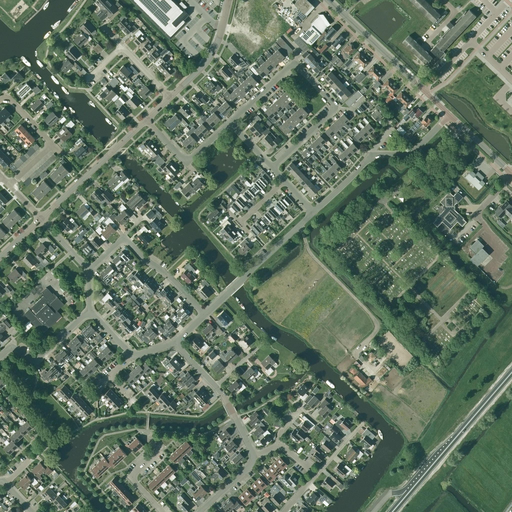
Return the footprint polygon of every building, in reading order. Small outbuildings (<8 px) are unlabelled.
[(109,17),(117,9),(107,0),(97,0),(95,2),(101,9),(96,14),(102,20),(107,15),(109,17)] [(130,0),(160,30),(170,40),(174,35),(171,32),(185,18),(180,14),(184,10),(174,0),(130,0)] [(247,10),(240,17),(247,24),(249,22),(259,32),(259,31),(273,16),(273,17),(265,8),(269,3),(271,4),(274,0),(246,0),(251,4),(252,4),(255,7),(250,13),(247,10)] [(308,0),(292,0),(291,2),(298,8),(289,17),(294,22),(296,21),(297,22),(300,20),(301,22),(306,16),(306,15),(314,7),(308,2),(310,1),(308,0)] [(410,0),(423,12),(430,5),(424,0),(410,0)] [(121,5),(116,10),(120,14),(124,9),(121,5)] [(433,8),(430,5),(423,12),(434,22),(440,15),(436,11),(436,10),(434,8),(433,8)] [(463,17),(459,21),(465,27),(476,16),(469,10),(465,14),(462,16),(463,17)] [(440,15),(434,22),(433,23),(436,26),(446,15),(443,12),(441,15),(440,15)] [(121,29),(128,23),(125,20),(127,18),(123,14),(119,19),(121,21),(117,25),(121,29)] [(311,23),(311,26),(300,37),(309,46),(323,32),(326,27),(330,24),(329,24),(322,15),(319,15),(319,14),(318,14),(318,15),(311,23)] [(84,32),(82,34),(85,37),(86,36),(87,37),(89,36),(88,35),(94,29),(86,21),(80,27),(84,32)] [(450,21),(447,25),(450,29),(451,28),(452,29),(447,34),(453,40),(465,27),(459,21),(454,26),(453,26),(454,25),(450,21)] [(132,27),(128,23),(121,29),(126,35),(130,31),(132,33),(137,29),(133,25),(132,27)] [(331,27),(326,32),(324,30),(323,32),(317,38),(321,41),(325,36),(328,39),(336,31),(331,27)] [(137,46),(141,42),(144,39),(141,36),(143,34),(139,30),(134,35),(137,37),(132,41),(137,46)] [(92,39),(89,36),(87,37),(86,36),(85,37),(82,34),(81,33),(73,40),(80,47),(87,39),(89,41),(92,39)] [(344,39),(339,34),(336,38),(336,37),(331,43),(335,46),(333,48),(335,50),(340,44),(340,43),(344,39)] [(436,45),(440,49),(443,51),(453,40),(447,34),(443,38),(443,37),(440,40),(441,40),(436,45)] [(409,35),(403,42),(414,52),(420,46),(416,42),(417,41),(414,39),(414,40),(409,35)] [(144,39),(141,42),(144,45),(140,49),(144,54),(148,50),(152,47),(149,43),(150,42),(146,37),(144,39)] [(297,46),(300,49),(306,44),(302,41),(297,46)] [(276,51),(274,53),(281,61),(283,60),(282,59),(286,54),(277,44),(272,48),(276,51)] [(286,52),(290,48),(286,44),(282,48),(286,52)] [(306,44),(300,49),(303,52),(309,47),(306,44)] [(328,47),(326,44),(319,51),(322,54),(328,47)] [(349,55),(355,49),(350,44),(348,46),(347,45),(343,49),(344,50),(342,52),(344,54),(346,52),(349,55)] [(153,45),(152,47),(148,50),(151,53),(147,57),(151,61),(155,58),(157,60),(161,56),(161,57),(166,52),(168,51),(165,48),(159,54),(156,51),(158,50),(155,47),(153,45)] [(420,46),(414,52),(426,64),(429,60),(434,65),(445,53),(443,51),(440,49),(436,45),(430,52),(427,49),(425,51),(420,46)] [(101,51),(96,46),(93,49),(98,54),(101,51)] [(72,63),(74,62),(73,61),(79,55),(72,47),(65,53),(70,58),(67,60),(70,63),(71,62),(72,63)] [(253,47),(247,51),(250,55),(256,51),(253,47)] [(267,53),(276,63),(279,62),(280,63),(281,61),(274,53),(271,55),(268,52),(267,53)] [(358,63),(364,57),(359,52),(353,58),(351,60),(349,59),(344,65),(347,68),(353,62),(355,60),(358,63)] [(274,65),(276,63),(267,53),(265,55),(268,58),(266,60),(274,68),(276,67),(274,65)] [(314,58),(318,54),(317,53),(312,57),(309,53),(303,58),(308,63),(314,58)] [(246,65),(245,63),(240,58),(238,61),(233,55),(227,60),(234,67),(237,64),(241,67),(242,69),(246,65)] [(341,60),(338,58),(335,55),(329,61),(335,66),(336,65),(338,67),(343,63),(340,60),(341,60)] [(161,72),(168,65),(165,62),(168,59),(164,56),(158,61),(161,64),(157,67),(161,72)] [(308,63),(312,68),(318,63),(323,59),(321,57),(317,61),(314,58),(308,63)] [(369,62),(364,57),(358,63),(361,65),(358,69),(361,71),(361,70),(363,68),(364,68),(369,62)] [(77,65),(74,62),(72,63),(71,62),(70,63),(67,60),(67,59),(59,66),(65,73),(73,66),(74,67),(77,65)] [(272,70),(274,68),(266,60),(264,62),(261,59),(259,60),(269,70),(271,68),(272,70)] [(267,72),(269,70),(259,60),(258,61),(261,65),(259,67),(267,75),(268,74),(267,72)] [(321,66),(318,63),(312,68),(317,73),(327,64),(326,62),(321,66)] [(119,69),(121,71),(127,76),(131,71),(128,68),(127,69),(123,65),(119,69)] [(172,69),(168,65),(161,72),(166,77),(170,73),(172,76),(177,72),(173,68),(172,69)] [(267,75),(259,67),(257,69),(254,65),(250,69),(256,75),(258,74),(262,77),(264,75),(265,77),(267,75)] [(225,80),(231,74),(224,66),(218,71),(223,76),(222,77),(225,80)] [(372,76),(378,70),(373,66),(365,74),(367,76),(369,74),(372,76)] [(324,81),(325,83),(334,75),(332,73),(335,70),(334,68),(323,78),(325,80),(324,81)] [(246,79),(254,87),(256,85),(255,84),(257,82),(255,81),(258,79),(249,70),(247,72),(245,73),(248,77),(246,79)] [(383,75),(378,70),(372,76),(375,79),(373,81),(376,83),(374,85),(376,88),(380,84),(378,81),(383,75)] [(121,71),(117,75),(121,79),(119,81),(122,84),(128,78),(126,76),(127,76),(121,71)] [(349,77),(354,81),(355,80),(358,77),(362,73),(359,71),(355,76),(352,74),(349,77)] [(17,83),(23,78),(17,73),(13,77),(12,76),(11,75),(10,75),(9,76),(10,77),(9,78),(5,73),(0,77),(0,79),(4,84),(8,80),(9,81),(12,78),(17,83)] [(358,77),(355,80),(359,83),(366,76),(362,73),(358,77)] [(334,75),(325,83),(327,84),(328,83),(330,85),(341,75),(339,74),(336,77),(334,75)] [(332,90),(341,82),(339,80),(342,77),(341,75),(330,85),(332,87),(331,88),(332,90)] [(253,88),(254,87),(246,79),(244,81),(241,77),(240,79),(249,89),(251,87),(253,88)] [(247,91),(249,89),(240,79),(238,80),(241,83),(239,85),(247,94),(248,92),(247,91)] [(385,87),(388,89),(393,84),(387,80),(382,85),(384,87),(385,87)] [(217,92),(221,89),(217,84),(214,86),(210,81),(205,86),(213,94),(216,91),(217,92)] [(337,92),(347,83),(346,81),(343,84),(341,82),(332,90),(334,92),(335,90),(337,92)] [(21,98),(31,89),(26,83),(16,92),(21,98)] [(339,97),(347,90),(345,87),(349,84),(347,83),(337,92),(339,94),(337,96),(339,97)] [(245,95),(247,94),(239,85),(237,87),(234,84),(232,86),(242,96),(244,94),(245,95)] [(389,101),(394,96),(392,95),(398,89),(393,84),(388,89),(391,92),(390,93),(388,95),(389,96),(385,100),(388,103),(390,101),(389,101)] [(149,96),(152,93),(146,86),(145,87),(144,85),(141,87),(143,89),(139,93),(144,99),(148,95),(149,96)] [(103,99),(105,97),(104,97),(110,92),(105,86),(101,89),(103,91),(99,95),(103,99)] [(240,98),(242,96),(232,86),(231,87),(234,90),(232,92),(240,101),(241,99),(240,98)] [(349,92),(347,90),(339,97),(340,99),(342,98),(344,100),(354,90),(353,89),(349,92)] [(104,97),(105,97),(108,101),(112,97),(114,99),(117,96),(112,90),(110,92),(104,97)] [(238,102),(240,101),(232,92),(230,94),(227,91),(225,93),(223,95),(230,102),(233,100),(235,103),(237,101),(238,102)] [(281,93),(289,101),(291,99),(295,103),(296,101),(286,91),(284,93),(283,91),(281,93)] [(395,98),(394,96),(389,101),(390,101),(392,103),(394,101),(395,101),(397,100),(398,100),(398,99),(401,102),(406,97),(401,92),(395,98)] [(204,104),(208,100),(203,96),(201,98),(197,93),(191,98),(198,105),(202,101),(204,104)] [(281,96),(279,98),(289,108),(290,107),(287,103),(289,101),(281,93),(280,94),(281,96)] [(134,109),(140,104),(133,96),(127,102),(134,109)] [(34,105),(31,108),(35,113),(44,105),(43,104),(46,102),(41,97),(39,99),(38,99),(33,104),(34,105)] [(121,97),(118,100),(117,99),(115,101),(119,105),(120,106),(125,102),(121,97)] [(406,97),(401,102),(404,104),(403,105),(405,107),(411,102),(406,97)] [(276,98),(274,100),(282,108),(284,106),(286,108),(287,110),(289,108),(279,98),(277,100),(276,98)] [(224,103),(222,105),(228,112),(232,108),(223,99),(221,100),(224,103)] [(280,110),(282,108),(274,100),(273,101),(274,103),(272,105),(281,115),(283,114),(280,110)] [(297,110),(305,118),(307,117),(305,115),(308,113),(298,103),(296,105),(299,108),(297,110)] [(367,107),(363,103),(358,107),(362,112),(367,107)] [(191,115),(195,112),(191,108),(188,110),(184,105),(179,110),(185,117),(189,113),(191,115)] [(217,105),(213,108),(218,113),(220,111),(224,116),(228,112),(222,105),(219,107),(217,105)] [(267,107),(275,115),(277,113),(280,116),(281,115),(272,105),(270,107),(268,105),(267,107)] [(380,117),(385,113),(378,106),(376,109),(371,115),(377,121),(381,118),(380,117)] [(122,119),(127,114),(121,107),(115,112),(122,119)] [(272,117),(275,115),(267,107),(265,108),(266,109),(264,112),(268,116),(267,118),(272,123),(276,120),(272,117)] [(4,108),(0,111),(0,113),(5,119),(8,122),(10,120),(7,117),(10,114),(4,108)] [(210,116),(216,123),(220,119),(216,115),(218,113),(213,108),(209,112),(212,114),(210,116)] [(418,108),(415,111),(412,108),(409,111),(405,116),(402,118),(405,121),(410,116),(412,118),(414,115),(417,118),(422,112),(418,108)] [(304,120),(305,118),(297,110),(295,112),(292,109),(290,110),(300,120),(302,118),(304,120)] [(292,115),(290,117),(298,125),(299,124),(298,122),(300,120),(290,110),(289,111),(292,115)] [(50,126),(58,119),(52,112),(44,120),(50,126)] [(343,114),(338,118),(344,124),(343,125),(348,129),(349,128),(345,123),(348,120),(343,114)] [(184,125),(186,123),(180,117),(178,119),(174,115),(168,121),(168,120),(164,124),(170,131),(180,122),(184,125)] [(283,117),(293,127),(295,125),(296,127),(298,125),(290,117),(288,119),(285,115),(283,117)] [(201,119),(206,124),(208,122),(212,127),(216,123),(210,116),(207,118),(205,116),(201,119)] [(252,132),(259,126),(257,123),(261,120),(257,116),(251,121),(253,124),(249,128),(252,132)] [(425,127),(431,121),(428,117),(427,118),(425,116),(420,122),(419,120),(416,123),(419,126),(422,123),(425,127)] [(291,129),(293,127),(283,117),(282,118),(285,122),(283,124),(291,132),(292,130),(291,129)] [(340,127),(343,125),(344,124),(338,118),(333,123),(339,129),(343,134),(345,132),(340,127)] [(363,127),(369,133),(374,129),(368,123),(369,123),(364,118),(363,119),(367,124),(364,127),(363,127)] [(198,127),(204,134),(208,130),(204,126),(206,124),(201,119),(197,123),(200,125),(198,127)] [(68,130),(74,125),(70,120),(56,134),(60,138),(64,141),(72,134),(68,130)] [(289,133),(291,132),(283,124),(281,126),(277,122),(276,124),(286,134),(288,132),(289,133)] [(363,127),(364,127),(359,122),(358,124),(362,128),(359,131),(359,132),(364,138),(369,133),(363,127)] [(336,132),(339,129),(333,123),(329,127),(334,133),(338,138),(340,136),(336,132)] [(16,133),(19,135),(25,130),(20,125),(11,134),(13,136),(16,133)] [(261,128),(259,126),(252,132),(256,136),(261,132),(263,134),(267,129),(264,126),(261,128)] [(396,130),(399,132),(402,135),(406,132),(400,126),(396,130)] [(204,134),(198,127),(195,130),(193,127),(189,130),(194,135),(196,133),(200,138),(204,134)] [(334,133),(329,127),(324,131),(329,137),(329,138),(332,141),(331,142),(334,145),(336,142),(331,136),(334,133)] [(359,142),(364,138),(359,132),(359,131),(355,127),(353,128),(357,133),(354,136),(359,142)] [(264,145),(273,136),(267,129),(263,134),(265,136),(260,140),(264,145)] [(19,135),(16,138),(18,140),(21,137),(24,140),(30,135),(25,130),(19,135)] [(185,139),(192,146),(196,142),(192,137),(194,135),(189,130),(185,134),(188,137),(185,139)] [(24,140),(20,143),(22,145),(25,142),(28,145),(34,140),(30,135),(24,140)] [(275,138),(273,136),(264,145),(268,149),(273,144),(274,146),(281,140),(277,136),(275,138)] [(320,136),(315,140),(321,146),(320,146),(325,151),(326,149),(322,145),(325,141),(320,136)] [(79,148),(74,153),(80,159),(87,152),(84,149),(87,146),(83,142),(84,141),(81,137),(79,139),(75,143),(77,145),(79,148)] [(192,146),(185,139),(183,141),(181,138),(179,140),(188,149),(192,146)] [(347,147),(353,153),(358,149),(352,143),(353,143),(348,138),(346,140),(351,144),(348,147),(347,147)] [(317,149),(320,146),(321,146),(315,140),(310,144),(316,150),(316,151),(320,155),(322,154),(317,149)] [(145,149),(148,153),(154,146),(150,141),(146,145),(144,143),(137,149),(141,152),(145,149)] [(347,147),(348,147),(343,142),(342,144),(346,148),(343,151),(343,152),(348,158),(353,153),(347,147)] [(313,153),(316,151),(316,150),(310,144),(306,149),(311,155),(315,160),(317,158),(313,153)] [(157,163),(162,159),(159,155),(157,157),(156,155),(159,151),(154,146),(148,153),(151,156),(150,158),(156,164),(157,163)] [(343,152),(343,151),(339,147),(337,148),(341,153),(338,156),(344,162),(348,158),(343,152)] [(308,158),(311,155),(306,149),(301,153),(306,159),(311,164),(312,162),(308,158)] [(6,157),(9,154),(7,152),(4,155),(2,152),(0,153),(0,162),(6,157)] [(6,157),(0,162),(5,167),(14,159),(12,157),(9,160),(6,157)] [(285,167),(290,172),(296,166),(295,166),(293,163),(297,159),(296,157),(291,162),(285,167)] [(331,167),(336,173),(341,168),(335,162),(336,162),(332,157),(330,159),(334,164),(331,166),(331,167)] [(165,162),(162,159),(157,163),(160,166),(157,169),(160,172),(163,170),(167,174),(174,167),(169,162),(164,167),(162,164),(165,162)] [(300,171),(297,168),(302,164),(300,162),(295,166),(296,166),(290,172),(294,177),(300,171)] [(331,167),(331,166),(327,162),(325,163),(329,168),(326,171),(331,177),(336,173),(331,167)] [(49,176),(56,183),(69,172),(62,164),(57,169),(56,169),(54,171),(49,176)] [(327,181),(331,177),(326,171),(322,166),(320,168),(324,172),(321,175),(327,181)] [(174,167),(167,174),(170,177),(167,180),(171,183),(176,179),(173,176),(178,171),(174,167)] [(304,176),(301,173),(306,168),(304,167),(300,171),(294,177),(298,181),(304,176)] [(259,177),(257,180),(264,187),(267,184),(266,182),(268,180),(268,181),(271,179),(262,170),(260,172),(262,174),(259,177)] [(122,171),(118,175),(116,173),(113,176),(114,177),(107,182),(113,188),(122,180),(125,183),(129,179),(127,178),(122,171)] [(309,181),(309,180),(306,177),(310,173),(309,171),(304,176),(298,181),(303,186),(309,181)] [(484,177),(478,171),(475,175),(471,171),(465,177),(478,190),(484,183),(481,180),(484,177)] [(190,185),(196,191),(203,184),(202,184),(204,182),(202,179),(197,174),(193,179),(195,180),(190,185)] [(313,185),(310,182),(315,178),(313,176),(309,180),(309,181),(303,186),(307,191),(313,185)] [(253,182),(250,185),(256,191),(258,189),(260,191),(264,187),(257,180),(254,183),(253,182)] [(32,192),(39,200),(51,189),(44,181),(39,186),(39,185),(36,187),(37,188),(32,192)] [(313,185),(307,191),(312,196),(318,190),(315,187),(319,182),(318,181),(313,185)] [(190,185),(189,184),(181,191),(187,197),(192,193),(193,194),(196,191),(190,185)] [(245,191),(252,198),(256,195),(254,193),(256,191),(250,185),(247,187),(248,188),(245,191)] [(91,196),(91,197),(91,198),(92,199),(93,199),(94,199),(95,199),(95,198),(95,199),(99,203),(100,202),(102,204),(105,201),(108,204),(114,198),(106,190),(102,194),(98,189),(92,195),(91,195),(91,196)] [(239,196),(245,202),(246,201),(248,202),(252,198),(245,191),(242,194),(241,193),(239,196)] [(463,197),(457,192),(453,196),(448,192),(440,202),(443,205),(442,206),(442,209),(444,210),(440,214),(440,213),(434,219),(435,220),(433,223),(437,227),(442,221),(450,229),(457,221),(462,226),(466,222),(463,219),(464,218),(458,213),(454,210),(454,209),(454,206),(453,205),(456,203),(457,203),(463,197)] [(139,208),(145,202),(137,193),(127,203),(132,209),(137,205),(139,208)] [(127,201),(121,195),(118,198),(124,204),(127,201)] [(234,202),(241,209),(244,206),(242,204),(245,202),(239,196),(236,198),(236,199),(234,202)] [(277,201),(284,209),(287,206),(289,208),(291,206),(290,205),(293,202),(287,196),(283,200),(281,198),(277,201)] [(241,209),(234,202),(232,200),(226,206),(234,214),(236,213),(237,213),(241,209)] [(273,209),(279,215),(282,213),(281,212),(284,209),(277,201),(273,205),(275,207),(273,209)] [(500,207),(495,212),(501,218),(506,213),(508,215),(511,211),(511,208),(511,206),(511,205),(507,201),(501,207),(500,207)] [(215,208),(207,216),(209,218),(208,219),(211,222),(212,221),(213,222),(221,214),(219,213),(223,209),(224,211),(227,208),(222,202),(219,205),(220,206),(216,209),(215,208)] [(122,211),(119,214),(126,221),(130,217),(124,210),(126,208),(122,204),(120,206),(121,207),(119,209),(122,211)] [(83,205),(76,212),(82,218),(84,220),(88,216),(90,213),(93,216),(96,214),(89,207),(87,209),(83,205)] [(153,221),(150,223),(158,231),(164,226),(159,220),(161,218),(156,213),(157,212),(153,207),(146,214),(150,219),(151,218),(153,221)] [(265,213),(272,220),(275,217),(278,221),(281,218),(279,215),(273,209),(271,211),(269,209),(265,213)] [(14,210),(11,212),(9,214),(6,216),(7,216),(2,221),(9,228),(21,217),(14,210)] [(125,221),(119,214),(117,216),(114,213),(112,215),(111,214),(109,217),(113,221),(115,218),(121,225),(125,221)] [(272,220),(265,213),(261,216),(263,218),(261,220),(267,226),(270,224),(269,223),(272,220)] [(105,227),(111,234),(115,230),(110,225),(113,222),(109,217),(104,222),(107,225),(105,227)] [(73,231),(78,226),(74,221),(71,224),(66,218),(60,224),(68,232),(70,229),(73,231)] [(254,224),(260,231),(261,231),(262,232),(265,229),(267,226),(261,220),(259,222),(257,220),(254,224)] [(224,228),(220,231),(225,236),(231,230),(228,226),(230,224),(227,221),(221,225),(224,228)] [(260,231),(254,224),(250,227),(251,229),(249,231),(255,237),(258,235),(257,234),(260,231)] [(145,245),(151,239),(145,233),(148,231),(144,226),(139,231),(141,233),(137,237),(145,245)] [(107,238),(111,234),(105,227),(102,230),(99,227),(95,230),(99,235),(102,233),(107,238)] [(231,230),(225,236),(229,241),(232,239),(235,242),(239,238),(241,236),(236,231),(234,233),(231,230)] [(96,248),(102,243),(98,239),(100,237),(95,232),(91,236),(94,238),(90,241),(96,248)] [(482,247),(483,246),(477,239),(468,248),(475,254),(470,259),(476,266),(488,254),(482,247)] [(243,256),(250,249),(246,245),(248,243),(245,240),(239,245),(241,247),(238,250),(243,256)] [(91,249),(92,248),(86,243),(83,246),(84,247),(82,250),(88,256),(91,253),(89,250),(90,249),(91,249)] [(34,251),(37,254),(40,257),(48,250),(51,253),(53,251),(54,249),(50,245),(49,246),(47,248),(42,244),(34,251)] [(117,256),(124,263),(126,261),(128,263),(132,259),(129,255),(128,255),(128,254),(126,256),(122,252),(117,256)] [(45,267),(41,262),(38,264),(36,262),(29,254),(22,260),(30,268),(34,264),(37,268),(39,265),(42,269),(45,267)] [(40,257),(37,254),(35,256),(41,262),(45,267),(49,262),(45,258),(43,260),(40,257)] [(121,266),(124,263),(117,256),(112,260),(116,265),(114,267),(115,268),(116,268),(119,271),(123,267),(121,266)] [(195,271),(193,268),(188,263),(183,268),(185,270),(180,275),(188,283),(194,277),(192,274),(195,271)] [(109,265),(105,269),(112,277),(114,274),(116,276),(119,273),(120,272),(119,271),(116,268),(115,268),(114,269),(109,265)] [(21,269),(18,272),(15,269),(8,276),(14,282),(21,275),(23,277),(28,282),(31,279),(25,274),(21,269)] [(109,279),(112,277),(105,269),(100,274),(104,278),(102,280),(107,285),(111,281),(109,279)] [(132,280),(135,282),(135,283),(142,276),(138,271),(133,275),(131,273),(127,278),(130,282),(132,280)] [(146,280),(142,276),(135,283),(135,282),(133,284),(137,289),(139,287),(146,280)] [(145,290),(152,283),(148,279),(146,280),(139,287),(143,292),(145,290)] [(204,300),(212,293),(207,287),(209,285),(204,279),(200,283),(203,287),(197,292),(204,300)] [(156,288),(152,283),(145,290),(147,293),(146,294),(149,298),(154,294),(152,292),(156,288)] [(8,293),(10,291),(6,287),(4,289),(0,284),(0,295),(5,291),(8,293)] [(64,304),(57,297),(56,296),(53,293),(52,294),(46,287),(41,293),(43,296),(29,309),(24,314),(29,320),(22,327),(26,331),(32,325),(30,322),(31,322),(38,329),(39,328),(43,333),(49,326),(50,327),(62,316),(57,310),(64,304)] [(154,294),(157,298),(159,296),(162,299),(169,292),(165,288),(160,292),(158,290),(154,294)] [(100,300),(104,304),(112,298),(114,296),(109,291),(100,300)] [(173,297),(169,292),(162,299),(164,302),(162,303),(166,307),(171,303),(169,301),(173,297)] [(114,300),(112,298),(104,304),(109,309),(113,305),(115,307),(119,304),(120,303),(116,298),(114,300)] [(122,308),(119,304),(115,307),(114,308),(116,310),(111,314),(116,319),(123,312),(121,309),(122,308)] [(180,310),(177,313),(184,320),(189,316),(185,311),(187,309),(182,305),(178,308),(180,310)] [(125,310),(123,312),(116,319),(120,323),(127,316),(129,315),(125,310)] [(217,317),(219,320),(217,322),(221,327),(224,324),(224,325),(231,319),(223,312),(217,317)] [(173,313),(169,317),(173,322),(175,320),(180,324),(184,320),(177,313),(175,315),(173,313)] [(120,323),(118,325),(122,329),(130,323),(132,321),(127,316),(120,323)] [(173,322),(169,317),(165,321),(167,322),(164,325),(171,332),(176,328),(171,323),(173,322)] [(7,330),(12,325),(6,319),(1,323),(1,324),(0,324),(0,342),(5,338),(0,333),(2,331),(3,332),(6,329),(7,330)] [(130,323),(122,329),(127,334),(131,330),(133,332),(138,328),(134,323),(132,325),(130,323)] [(85,328),(91,335),(94,332),(96,335),(98,333),(95,331),(89,324),(85,328)] [(148,329),(146,332),(152,339),(157,335),(153,331),(155,329),(150,324),(146,328),(148,329)] [(211,333),(214,331),(215,332),(218,336),(223,332),(215,324),(212,326),(210,324),(209,325),(209,324),(207,326),(202,331),(207,336),(206,337),(208,339),(209,339),(212,336),(212,335),(211,333)] [(171,332),(164,325),(161,327),(160,325),(156,329),(160,334),(162,332),(166,337),(171,332)] [(89,337),(91,335),(85,328),(81,332),(86,337),(84,339),(88,343),(91,339),(89,337)] [(148,344),(152,339),(146,332),(143,334),(141,332),(137,336),(142,341),(144,339),(148,344)] [(98,342),(103,338),(99,334),(95,338),(98,342)] [(233,342),(236,339),(232,334),(228,336),(233,342)] [(245,348),(252,342),(248,338),(249,338),(246,335),(239,341),(245,348)] [(72,341),(78,347),(81,345),(83,347),(87,344),(83,339),(80,342),(76,337),(72,341)] [(204,351),(209,346),(204,342),(202,344),(196,337),(190,343),(197,350),(200,346),(202,348),(201,349),(204,351)] [(76,349),(78,347),(72,341),(68,344),(72,349),(70,351),(74,355),(78,352),(76,349)] [(105,347),(102,350),(109,357),(113,353),(107,346),(104,343),(103,344),(105,347)] [(102,350),(100,347),(98,349),(101,352),(98,355),(104,362),(109,357),(102,350)] [(59,353),(65,359),(67,357),(70,360),(73,356),(69,352),(67,354),(63,349),(59,353)] [(223,352),(221,353),(219,356),(225,362),(227,360),(230,362),(237,355),(231,349),(225,354),(223,352)] [(384,355),(379,349),(374,354),(379,359),(384,355)] [(217,356),(213,351),(209,355),(213,359),(217,356)] [(371,363),(376,358),(371,352),(366,357),(371,363)] [(60,362),(57,365),(61,368),(65,364),(67,362),(65,359),(59,353),(55,357),(60,362)] [(92,360),(89,362),(89,363),(96,370),(100,365),(94,359),(96,357),(93,354),(92,356),(91,355),(89,357),(92,360)] [(270,367),(275,362),(269,355),(261,363),(267,369),(264,371),(268,375),(273,371),(270,367)] [(168,365),(170,368),(178,361),(174,356),(169,360),(167,358),(162,363),(166,366),(168,365)] [(89,363),(89,362),(86,359),(85,361),(88,364),(85,367),(84,367),(91,374),(96,370),(89,363)] [(61,368),(57,365),(54,361),(50,365),(52,367),(49,369),(56,376),(60,372),(58,371),(61,368)] [(178,361),(170,368),(173,371),(171,372),(175,376),(179,371),(177,369),(182,365),(178,361)] [(218,373),(224,367),(220,362),(213,368),(218,373)] [(145,372),(147,374),(151,371),(154,374),(155,373),(152,369),(152,370),(145,363),(141,367),(145,372)] [(84,367),(85,367),(82,364),(80,365),(83,368),(80,371),(86,378),(91,374),(84,367)] [(139,365),(134,369),(141,376),(140,376),(143,379),(145,378),(142,375),(145,372),(141,367),(139,365)] [(260,374),(256,368),(253,371),(250,368),(249,368),(245,372),(243,374),(249,381),(255,376),(256,378),(256,377),(258,379),(259,377),(261,375),(260,374)] [(56,376),(49,369),(47,372),(45,370),(41,374),(48,381),(50,378),(52,380),(56,376)] [(134,369),(129,373),(136,381),(139,384),(140,382),(137,379),(140,376),(141,376),(134,369)] [(181,386),(192,376),(188,372),(185,374),(183,372),(178,376),(183,381),(180,384),(181,386)] [(362,390),(372,380),(369,377),(367,379),(359,372),(353,378),(361,386),(359,387),(362,390)] [(131,385),(134,388),(136,387),(133,383),(136,381),(129,373),(125,378),(131,385)] [(196,381),(192,376),(181,386),(183,387),(186,384),(189,387),(188,388),(190,391),(196,385),(193,383),(196,381)] [(0,386),(1,388),(4,385),(6,388),(8,386),(0,377),(0,386)] [(241,391),(245,387),(241,382),(238,384),(235,381),(228,388),(234,394),(239,389),(241,391)] [(155,391),(152,388),(155,385),(153,383),(150,386),(144,392),(148,397),(155,391)] [(305,393),(309,389),(303,384),(297,391),(301,394),(299,397),(303,401),(308,395),(305,393)] [(58,393),(61,396),(68,390),(64,385),(57,391),(54,394),(55,396),(58,393)] [(195,396),(197,399),(205,392),(201,387),(195,392),(193,390),(189,394),(192,398),(195,396)] [(155,391),(148,397),(153,402),(155,400),(159,396),(159,395),(156,392),(159,389),(158,388),(155,391)] [(104,396),(107,399),(108,400),(114,393),(110,389),(103,395),(103,394),(100,397),(101,399),(104,396)] [(66,401),(68,399),(73,394),(68,390),(61,396),(58,399),(60,400),(63,398),(66,401)] [(159,396),(155,400),(159,404),(166,398),(165,398),(163,395),(166,392),(164,390),(161,393),(161,394),(159,395),(159,396)] [(68,399),(71,402),(68,405),(70,407),(73,404),(72,403),(79,397),(75,392),(73,394),(68,399)] [(209,397),(205,392),(197,399),(200,402),(198,404),(202,408),(206,404),(204,402),(209,397)] [(118,398),(114,393),(108,400),(107,399),(104,402),(106,404),(109,401),(112,404),(118,398)] [(310,394),(304,401),(307,404),(307,403),(313,408),(319,400),(314,396),(313,397),(310,394)] [(166,398),(159,404),(163,409),(166,407),(170,403),(167,400),(170,397),(169,395),(165,398),(166,398)] [(74,411),(77,408),(84,401),(79,397),(72,403),(73,404),(75,407),(72,409),(74,411)] [(112,404),(109,407),(110,408),(113,405),(116,409),(123,403),(118,398),(112,404)] [(324,418),(331,410),(327,406),(329,403),(325,399),(319,405),(322,407),(318,412),(324,418)] [(170,403),(166,407),(170,412),(171,410),(173,409),(177,405),(180,403),(179,401),(176,404),(173,400),(170,403)] [(78,416),(81,413),(88,406),(84,401),(77,408),(80,411),(77,414),(78,416)] [(92,411),(88,406),(81,413),(84,416),(81,419),(83,420),(86,417),(85,417),(92,411)] [(253,427),(260,420),(257,417),(259,415),(255,411),(250,416),(253,418),(248,422),(253,427)] [(311,430),(315,425),(304,416),(302,418),(304,421),(299,426),(305,431),(309,428),(311,430)] [(18,420),(20,422),(28,431),(33,426),(27,421),(24,423),(21,420),(20,419),(18,420)] [(346,430),(351,425),(344,419),(341,423),(338,421),(335,424),(340,429),(342,426),(346,430)] [(21,426),(18,429),(24,435),(28,431),(20,422),(18,423),(21,426)] [(261,428),(264,426),(261,422),(258,425),(259,427),(253,432),(258,437),(264,431),(261,428)] [(336,442),(341,437),(336,433),(339,430),(333,425),(330,428),(331,429),(330,430),(333,432),(329,436),(336,442)] [(9,437),(12,440),(15,443),(19,439),(11,430),(7,426),(6,427),(7,429),(12,434),(9,437)] [(24,435),(18,429),(15,431),(12,428),(11,430),(19,439),(24,435)] [(375,436),(372,434),(366,429),(362,434),(364,437),(359,442),(360,442),(361,441),(365,445),(364,446),(367,449),(368,447),(370,449),(374,445),(372,443),(373,442),(371,440),(375,436)] [(226,439),(230,435),(226,430),(219,436),(223,441),(220,443),(223,446),(228,441),(226,439)] [(265,445),(271,439),(268,436),(270,434),(267,430),(262,434),(264,436),(260,440),(265,445)] [(302,440),(306,436),(301,431),(298,434),(293,430),(288,436),(296,442),(299,438),(302,440)] [(132,441),(139,449),(143,445),(135,436),(133,437),(135,439),(132,441)] [(328,452),(332,446),(328,442),(330,440),(325,436),(322,440),(324,442),(321,446),(328,452)] [(9,454),(13,450),(4,439),(2,438),(1,440),(4,442),(6,445),(3,448),(9,454)] [(4,439),(13,450),(18,446),(15,443),(12,440),(9,443),(5,438),(4,439)] [(232,450),(237,446),(232,440),(225,447),(228,451),(226,453),(230,456),(234,452),(232,450)] [(139,449),(132,441),(130,443),(128,442),(125,445),(128,448),(130,446),(135,452),(139,449)] [(182,445),(191,454),(193,452),(190,449),(192,447),(186,441),(182,445)] [(182,445),(178,449),(184,455),(186,453),(189,456),(191,454),(182,445)] [(319,462),(324,456),(319,452),(321,450),(316,446),(313,450),(315,452),(312,456),(319,462)] [(113,467),(119,461),(126,454),(119,447),(115,451),(114,450),(109,454),(110,455),(106,459),(111,464),(111,465),(113,467)] [(359,458),(363,453),(358,449),(355,451),(351,448),(348,451),(349,451),(344,456),(351,462),(356,456),(359,458)] [(178,449),(173,452),(183,462),(185,460),(182,457),(184,455),(178,449)] [(180,464),(183,462),(173,452),(169,456),(175,463),(177,461),(180,464)] [(236,464),(244,458),(239,453),(237,455),(235,453),(229,458),(231,461),(232,460),(236,464)] [(97,477),(111,465),(111,464),(106,459),(104,457),(100,461),(98,460),(94,464),(95,465),(91,469),(97,477)] [(275,461),(282,469),(287,465),(280,457),(275,461)] [(278,473),(282,469),(275,461),(271,465),(272,466),(278,473)] [(44,467),(40,462),(35,466),(42,473),(44,471),(48,475),(52,471),(47,464),(44,467)] [(345,468),(339,464),(334,470),(341,476),(345,472),(347,475),(351,470),(347,466),(345,468)] [(165,469),(174,479),(176,477),(173,473),(175,471),(169,465),(165,469)] [(41,485),(43,483),(40,479),(42,478),(39,475),(42,473),(35,466),(31,470),(39,478),(36,480),(38,482),(41,485)] [(214,481),(218,477),(220,480),(225,475),(219,468),(217,466),(215,468),(217,471),(214,473),(210,477),(214,481)] [(279,473),(278,473),(272,466),(267,470),(275,478),(279,473)] [(200,473),(196,468),(194,470),(199,476),(199,475),(203,479),(206,476),(202,472),(200,473)] [(160,473),(166,479),(168,477),(172,481),(174,479),(165,469),(160,473)] [(270,482),(275,478),(267,470),(263,474),(270,482)] [(160,473),(156,477),(165,486),(167,484),(164,481),(166,479),(160,473)] [(43,488),(41,485),(38,482),(36,480),(34,477),(31,480),(26,475),(22,479),(29,485),(31,483),(33,486),(37,489),(40,486),(43,489),(43,488)] [(293,487),(298,482),(292,475),(288,478),(285,475),(284,476),(283,476),(281,478),(285,483),(288,481),(293,487)] [(344,486),(341,483),(332,476),(329,479),(327,477),(322,483),(328,489),(334,483),(338,486),(341,489),(344,486)] [(110,485),(112,487),(118,482),(114,477),(108,483),(105,486),(107,488),(110,485)] [(156,477),(152,481),(158,487),(160,485),(163,488),(165,486),(156,477)] [(255,481),(262,489),(266,485),(259,477),(255,481)] [(29,485),(22,479),(18,483),(27,492),(29,490),(26,488),(29,485)] [(199,487),(196,489),(203,496),(207,492),(202,486),(204,484),(200,480),(196,484),(199,487)] [(156,489),(158,487),(152,481),(148,485),(154,491),(157,494),(159,492),(156,489)] [(258,493),(262,489),(255,481),(251,485),(258,493)] [(123,486),(118,482),(112,487),(115,490),(112,492),(114,494),(123,486)] [(41,494),(46,499),(53,492),(56,489),(55,488),(52,491),(50,488),(51,487),(52,488),(54,486),(52,484),(41,494)] [(274,485),(268,490),(273,495),(270,498),(276,505),(281,500),(275,494),(277,492),(279,490),(274,485)] [(127,490),(123,486),(114,494),(115,496),(118,493),(121,496),(127,490)] [(198,500),(203,496),(196,489),(194,491),(191,488),(187,492),(191,496),(193,494),(198,500)] [(242,493),(250,501),(254,497),(247,489),(242,493)] [(127,490),(121,496),(123,499),(120,501),(122,503),(131,495),(127,490)] [(56,495),(53,492),(46,499),(50,503),(52,501),(58,495),(60,493),(58,491),(57,493),(57,494),(56,495)] [(324,494),(322,496),(319,493),(316,495),(313,492),(306,500),(312,505),(317,499),(321,503),(324,500),(329,504),(331,500),(324,494)] [(190,501),(185,495),(182,493),(177,497),(180,500),(181,499),(183,501),(178,506),(181,509),(183,511),(185,511),(191,507),(187,504),(190,501)] [(245,505),(250,501),(242,493),(238,497),(245,505)] [(65,497),(56,505),(61,509),(67,504),(63,501),(65,500),(67,498),(70,496),(69,494),(66,497),(65,497)] [(58,495),(52,501),(56,505),(65,497),(64,495),(62,496),(63,497),(61,498),(58,495)] [(131,495),(122,503),(124,505),(126,502),(129,505),(135,499),(131,495)] [(265,511),(270,511),(273,510),(267,504),(270,501),(266,497),(261,502),(264,505),(261,507),(265,511)] [(229,498),(225,502),(232,509),(234,507),(237,509),(241,505),(237,501),(234,504),(229,498)] [(232,509),(225,502),(221,506),(226,511),(225,511),(229,511),(232,509)] [(134,511),(137,511),(142,507),(138,503),(132,509),(130,507),(125,511),(126,511),(133,511),(134,511)] [(301,508),(296,511),(305,511),(307,508),(301,503),(299,506),(301,508)]
